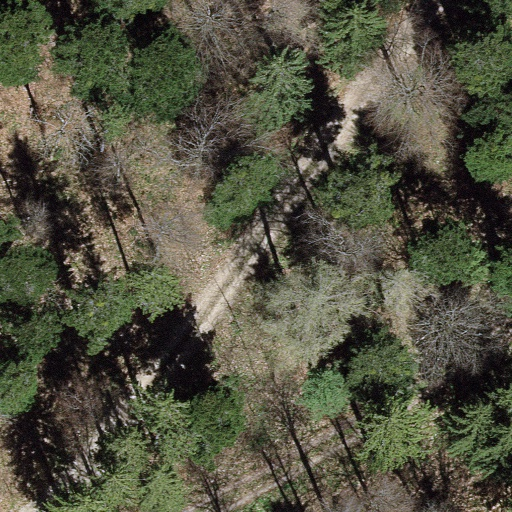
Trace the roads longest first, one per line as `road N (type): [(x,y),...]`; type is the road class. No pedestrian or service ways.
road 1 (track): [(50,511),(432,0)]
road 2 (track): [(252,511),(511,371)]
